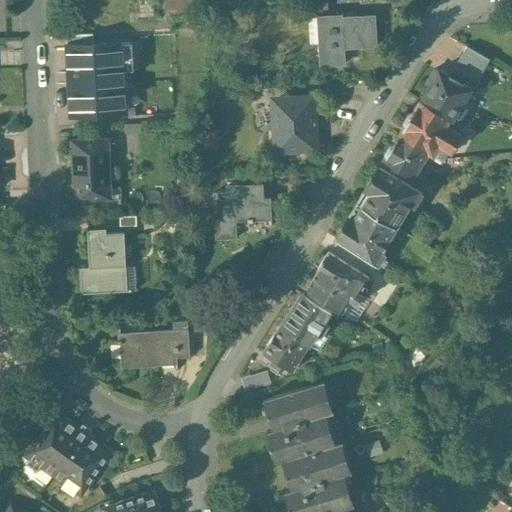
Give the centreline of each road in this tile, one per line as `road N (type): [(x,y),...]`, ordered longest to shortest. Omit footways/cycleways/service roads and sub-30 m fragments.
road 1 (residential): [(36,0),(55,333),(78,383),(114,410),(194,424)]
road 2 (residential): [(194,424),(390,82),(465,0)]
